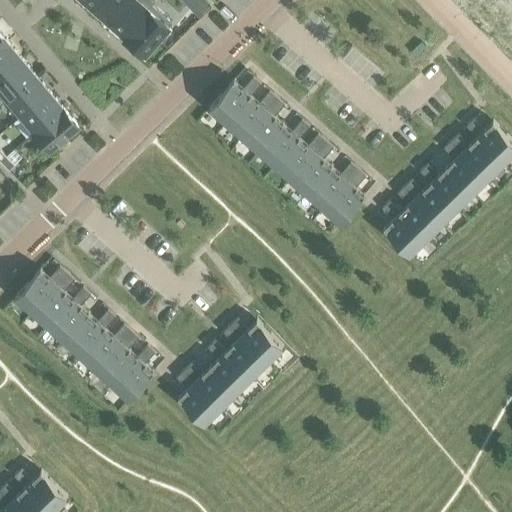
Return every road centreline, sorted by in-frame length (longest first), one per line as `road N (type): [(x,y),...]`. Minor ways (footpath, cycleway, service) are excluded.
road 1 (residential): [(0,259),(272,0)]
road 2 (residential): [(511,85),(427,0)]
